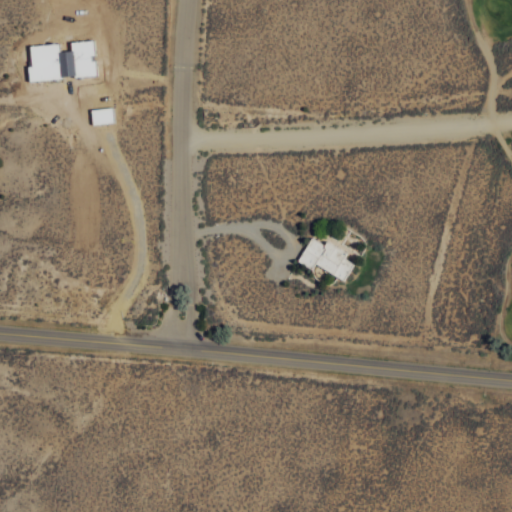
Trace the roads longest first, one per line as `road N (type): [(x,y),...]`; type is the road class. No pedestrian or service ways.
road 1 (secondary): [(0,330),(511,377)]
road 2 (residential): [(177,346),(190,0)]
road 3 (residential): [(186,139),(511,121)]
